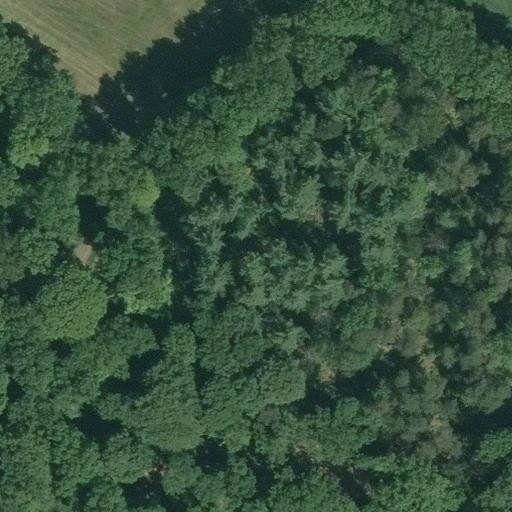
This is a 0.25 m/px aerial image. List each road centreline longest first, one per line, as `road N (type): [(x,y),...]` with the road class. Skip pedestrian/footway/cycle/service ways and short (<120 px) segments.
road 1 (track): [(40,360),(90,230),(147,145)]
road 2 (track): [(147,145),(330,0)]
